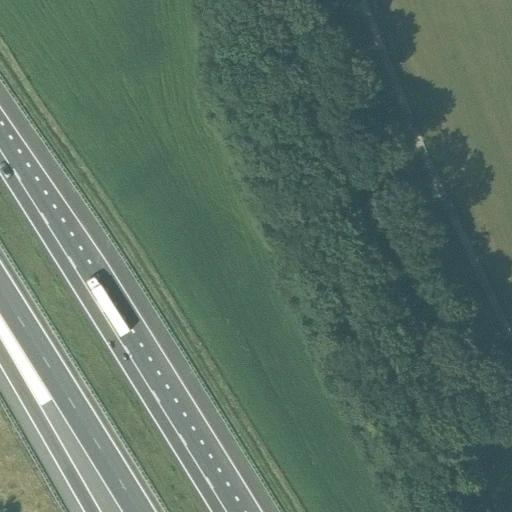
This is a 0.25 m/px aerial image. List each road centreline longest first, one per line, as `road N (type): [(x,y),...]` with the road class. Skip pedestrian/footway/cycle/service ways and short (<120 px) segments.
road 1 (motorway): [(227,511),(0,150)]
road 2 (motorway): [(0,289),(137,511)]
road 3 (motorway): [(0,344),(91,511)]
